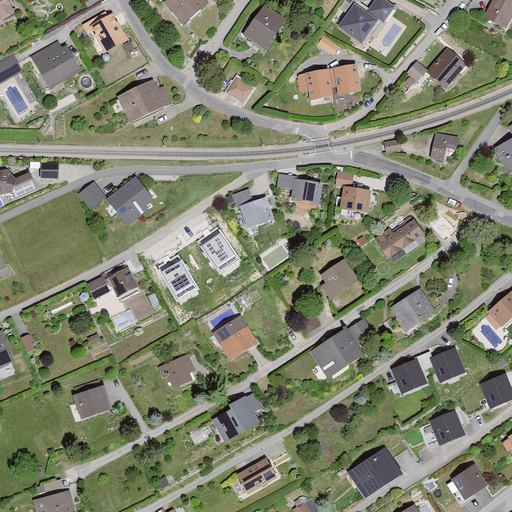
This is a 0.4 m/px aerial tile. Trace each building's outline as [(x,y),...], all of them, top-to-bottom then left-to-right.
[(0,0),(0,21),(13,15),(4,0),(0,0)] [(206,4),(201,0),(174,0),(169,5),(184,23),(206,4)] [(393,9),(380,0),(371,12),(384,22),(393,9)] [(511,13),(511,6),(501,0),(496,0),(488,17),(505,27),(511,13)] [(283,22),(266,10),(248,36),(265,48),(283,22)] [(375,24),(355,10),(342,29),(362,43),(375,24)] [(125,41),(112,19),(110,21),(107,15),(86,27),(90,33),(95,30),(108,52),(125,41)] [(324,34),(318,44),(336,55),(342,45),(324,34)] [(59,46),(34,59),(50,88),(78,72),(67,52),(63,54),(59,46)] [(463,68),(447,54),(430,73),(446,87),(463,68)] [(15,61),(13,58),(0,64),(0,83),(21,72),(15,61)] [(419,61),(409,73),(420,82),(430,70),(419,61)] [(359,92),(355,68),(336,71),(339,89),(340,96),(359,92)] [(336,71),(328,73),(330,90),(339,89),(336,71)] [(330,90),(328,73),(309,76),(311,92),(313,101),(332,97),(330,90)] [(311,92),(309,76),(300,78),(303,93),(311,92)] [(239,81),(230,93),(244,102),(252,90),(239,81)] [(153,86),(122,100),(132,122),(170,105),(163,91),(157,94),(153,86)] [(511,129),(511,130),(511,132),(511,144),(499,151),(509,173),(511,172),(511,129)] [(458,141),(438,137),(434,159),(442,161),(444,148),(456,150),(458,141)] [(399,142),(386,144),(387,153),(401,151),(399,142)] [(53,168),(40,168),(41,183),(54,182),(53,168)] [(15,184),(7,173),(0,174),(0,190),(12,194),(15,184)] [(353,176),(340,174),(338,187),(351,189),(353,176)] [(297,179),(281,177),(279,188),(295,190),(297,182),(297,179)] [(150,201),(135,182),(112,201),(130,224),(148,210),(145,205),(150,201)] [(318,204),(320,186),(297,182),(295,190),(294,200),(318,204)] [(104,198),(95,185),(81,196),(91,208),(104,198)] [(366,213),(369,195),(346,192),(343,210),(366,213)] [(253,205),(249,193),(235,197),(239,209),(243,208),(253,205)] [(266,201),(253,205),(243,208),(249,227),(272,220),(266,201)] [(453,217),(442,227),(450,236),(461,226),(453,217)] [(390,233),(378,241),(389,258),(422,237),(414,224),(393,238),(390,233)] [(220,234),(203,246),(222,273),(239,261),(220,234)] [(181,261),(162,272),(177,298),(196,287),(181,261)] [(356,283),(345,266),(326,277),(330,285),(325,288),(332,298),(356,283)] [(135,289),(127,271),(111,279),(119,296),(135,289)] [(108,293),(102,280),(89,287),(95,300),(108,293)] [(141,320),(156,311),(145,291),(130,299),(141,320)] [(434,315),(421,294),(395,311),(408,331),(434,315)] [(511,317),(511,296),(492,313),(502,326),(511,317)] [(320,326),(313,315),(301,322),(308,333),(320,326)] [(254,345),(240,321),(217,335),(232,358),(254,345)] [(372,335),(364,323),(351,332),(359,343),(372,335)] [(361,356),(347,335),(316,354),(330,376),(361,356)] [(0,367),(12,362),(0,337),(0,336),(0,367)] [(29,337),(22,339),(28,353),(35,350),(29,337)] [(456,347),(430,358),(441,383),(467,373),(456,347)] [(188,358),(161,369),(164,376),(169,374),(175,388),(194,379),(192,373),(194,372),(188,358)] [(417,358),(391,369),(402,395),(428,384),(417,358)] [(511,388),(506,374),(480,384),(490,410),(511,401),(511,388)] [(109,411),(103,391),(78,399),(84,418),(109,411)] [(251,396),(246,398),(253,412),(263,407),(256,393),(251,396)] [(253,412),(246,398),(232,406),(234,411),(216,421),(226,439),(258,422),(253,412)] [(455,410),(429,421),(439,446),(465,436),(455,410)] [(508,451),(511,447),(511,439),(511,438),(503,443),(508,451)] [(399,475),(385,453),(352,475),(367,497),(399,475)] [(273,480),(265,464),(240,478),(248,493),(273,480)] [(455,482),(466,500),(485,488),(474,470),(455,482)] [(49,501),(66,496),(61,481),(44,486),(49,501)] [(72,511),(68,495),(66,496),(49,501),(37,504),(39,511),(72,511)]
